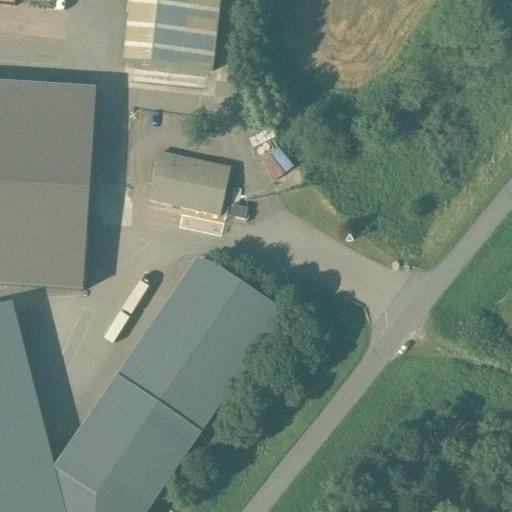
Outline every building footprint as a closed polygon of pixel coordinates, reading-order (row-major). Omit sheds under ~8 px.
[(220,0),(130,0),(124,63),(213,72),(220,0)] [(0,86),(0,287),(82,292),(95,92),(0,86)] [(148,202),(166,206),(223,218),(232,176),(157,159),(148,202)] [(248,209),(232,206),(229,217),(245,221),(248,209)] [(197,263),(117,378),(201,435),(283,314),(222,273),(215,268),(197,263)] [(0,511),(62,511),(53,472),(10,305),(0,307),(0,511)] [(117,378),(53,472),(62,511),(147,511),(201,435),(117,378)]
